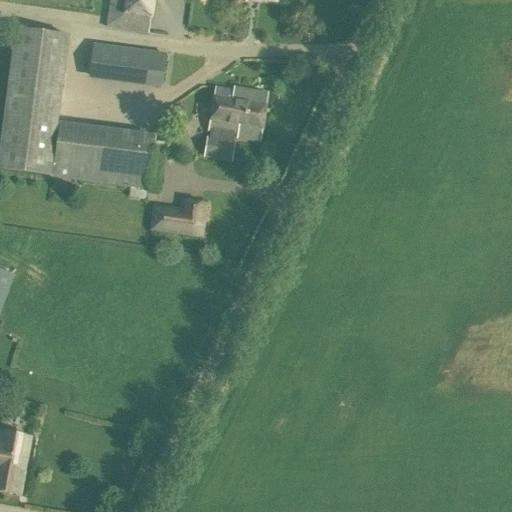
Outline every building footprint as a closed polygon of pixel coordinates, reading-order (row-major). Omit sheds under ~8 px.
[(148,35),(153,0),(109,0),(105,28),(148,35)] [(0,171),(148,190),(154,142),(56,130),(67,37),(16,31),(0,155),(0,171)] [(161,89),(165,55),(150,53),(145,87),(161,89)] [(226,144),(227,136),(237,137),(236,140),(260,144),(268,94),(235,88),(235,91),(215,87),(208,132),(222,135),(221,143),(207,141),(204,160),(231,164),(234,145),(226,144)] [(185,112),(181,107),(175,106),(170,110),(169,116),(173,121),(179,122),(184,118),(185,112)] [(201,237),(205,205),(183,202),(182,212),(155,209),(152,231),(201,237)] [(0,315),(15,277),(0,271),(0,315)] [(0,494),(21,498),(33,438),(0,431),(0,494)]
